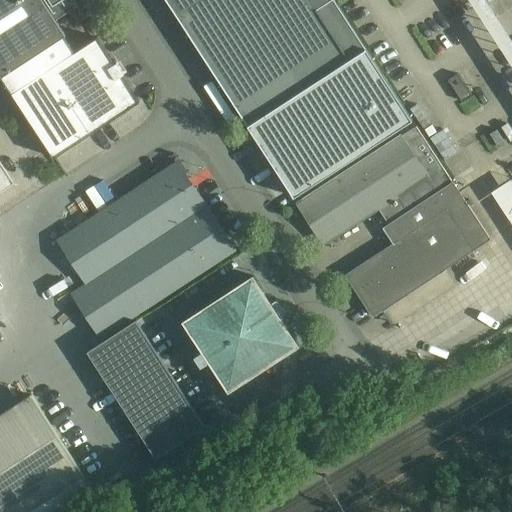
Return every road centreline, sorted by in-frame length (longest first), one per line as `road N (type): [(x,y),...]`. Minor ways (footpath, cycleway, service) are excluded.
road 1 (unclassified): [(352,354),(136,0)]
road 2 (unknown): [(359,0),(415,65),(438,67),(473,50),(511,17)]
